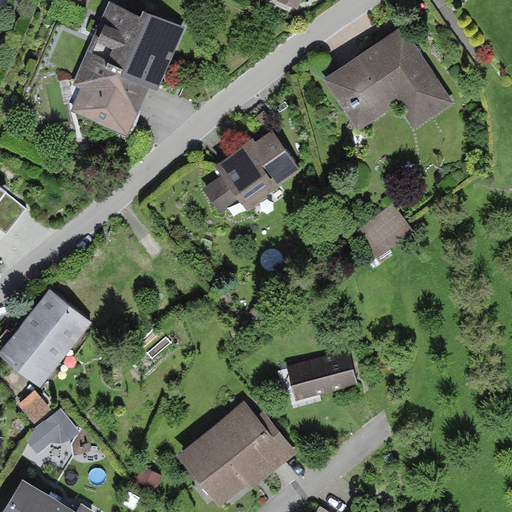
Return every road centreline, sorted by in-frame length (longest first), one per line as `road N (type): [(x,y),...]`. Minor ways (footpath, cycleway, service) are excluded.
road 1 (residential): [(0,292),(266,72),(370,0)]
road 2 (residential): [(278,511),(389,424)]
